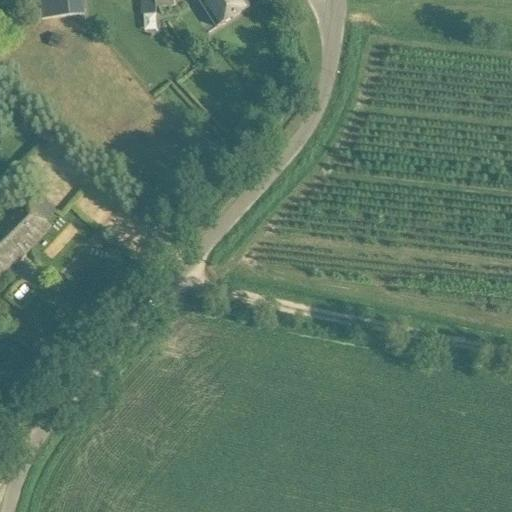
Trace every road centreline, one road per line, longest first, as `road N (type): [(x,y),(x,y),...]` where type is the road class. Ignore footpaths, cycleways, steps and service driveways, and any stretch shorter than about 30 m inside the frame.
road 1 (unclassified): [(5,511),(28,447),(61,401),(304,132),(320,104),(338,1)]
road 2 (track): [(511,354),(210,292),(178,275)]
